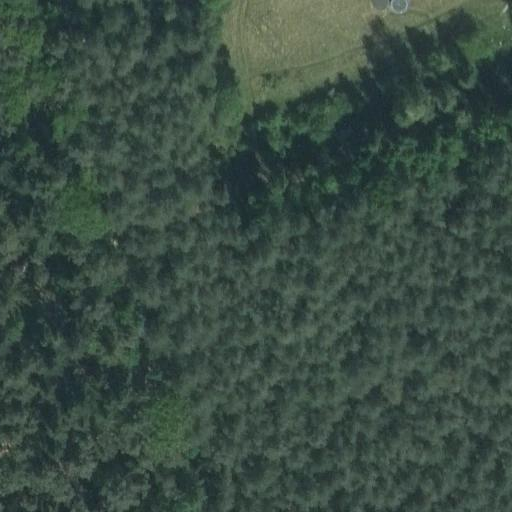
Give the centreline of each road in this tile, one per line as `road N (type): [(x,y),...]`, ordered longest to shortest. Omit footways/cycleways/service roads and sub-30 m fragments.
road 1 (track): [(190,511),(23,0)]
road 2 (track): [(511,205),(101,238)]
